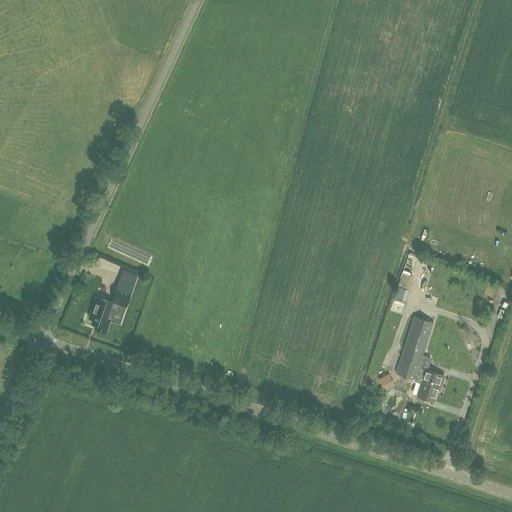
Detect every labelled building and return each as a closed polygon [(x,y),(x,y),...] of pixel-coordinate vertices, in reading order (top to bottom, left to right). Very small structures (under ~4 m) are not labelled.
[(399,285),(409,289),(413,274),(404,271),(399,285)] [(116,315),(120,305),(126,307),(131,291),(118,286),(112,302),(104,299),(103,300),(96,298),(91,314),(94,315),(92,322),(97,324),(96,326),(107,329),(110,320),(106,319),(109,312),(116,315)] [(395,373),(415,379),(421,359),(422,359),(434,321),(414,315),(395,373)] [(415,379),(416,378),(422,380),(416,396),(435,402),(439,389),(441,390),(445,374),(425,368),(425,369),(419,367),(422,359),(421,359),(415,379)] [(389,373),(379,379),(383,388),(394,382),(389,373)]
